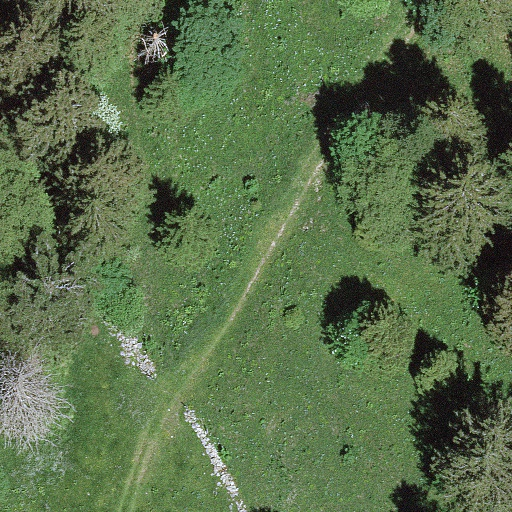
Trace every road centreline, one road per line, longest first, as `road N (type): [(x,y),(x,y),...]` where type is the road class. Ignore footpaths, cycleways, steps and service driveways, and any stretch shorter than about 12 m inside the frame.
road 1 (track): [(202,345),(279,206),(420,0)]
road 2 (track): [(153,511),(202,345)]
